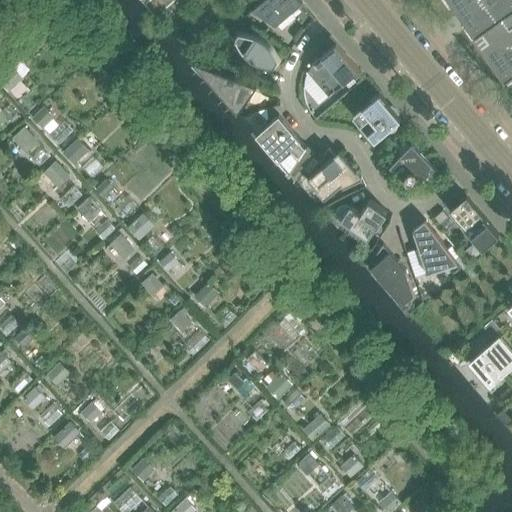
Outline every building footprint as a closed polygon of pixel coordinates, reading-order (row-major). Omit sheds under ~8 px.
[(142,0),(156,15),(173,0),(142,0)] [(314,17),(300,0),(262,0),(252,9),(253,10),(254,10),(276,25),(277,24),(292,11),(306,27),(314,17)] [(511,0),(462,0),(476,18),(472,21),(506,69),(511,64),(511,0)] [(274,49),(270,44),(264,39),(257,35),(250,33),(236,31),(233,35),(241,47),(245,52),(251,57),(257,61),(260,62),(265,63),(278,65),(281,61),(274,49)] [(359,69),(331,35),(324,44),(328,49),(314,61),(336,88),(359,69)] [(237,113),(257,85),(192,60),(237,113)] [(13,66),(0,77),(0,81),(8,91),(23,77),(13,66)] [(401,118),(379,92),(353,114),(375,140),(390,127),(393,127),(396,125),(398,123),(399,120),(401,118)] [(45,106),(34,117),(43,127),(54,116),(45,106)] [(268,118),(267,109),(259,111),(267,119),(268,118)] [(306,147),(307,145),(301,140),(279,114),(269,122),(256,134),(289,172),(295,180),(314,152),(306,147)] [(24,126),(13,137),(27,152),(38,141),(24,126)] [(78,138),(64,152),(74,162),(88,149),(78,138)] [(438,169),(413,141),(410,143),(405,143),(400,147),(403,152),(391,165),(405,173),(405,176),(406,179),(408,181),(411,181),(413,180),(415,178),(421,182),(438,169)] [(362,177),(339,150),(335,154),(329,147),(320,161),(323,164),(308,177),(325,198),(342,183),(344,186),(362,177)] [(56,161),(45,171),(58,185),(69,175),(56,161)] [(107,179),(96,189),(103,196),(113,186),(107,179)] [(499,233),(467,195),(466,195),(450,209),(483,247),(499,233)] [(88,197),(77,208),(90,220),(100,210),(88,197)] [(368,238),(387,211),(370,199),(361,212),(350,205),(345,202),(338,205),(332,214),(368,238)] [(448,215),(443,209),(434,216),(440,223),(448,215)] [(143,212),(128,226),(139,239),(155,225),(143,212)] [(461,265),(436,232),(425,218),(413,228),(427,272),(449,265),(454,271),(461,265)] [(121,234),(111,243),(124,257),(134,248),(121,234)] [(414,293),(406,269),(383,242),(381,246),(376,243),(365,259),(368,264),(402,303),(414,293)] [(171,252),(161,260),(168,270),(178,261),(171,252)] [(469,265),(460,254),(456,257),(462,265),(461,266),(464,270),(469,265)] [(152,274),(143,282),(153,293),(162,285),(152,274)] [(209,281),(195,295),(206,305),(220,291),(209,281)] [(184,307),(171,319),(183,331),(193,322),(185,313),(187,310),(184,307)] [(507,324),(503,319),(508,315),(503,311),(494,319),(502,328),(507,324)] [(484,327),(491,335),(499,327),(492,319),(484,326),(484,327)] [(25,327),(13,339),(17,343),(20,341),(24,345),(33,336),(25,327)] [(511,360),(510,359),(511,357),(511,347),(500,333),(469,360),(490,384),(511,365),(511,360)] [(259,334),(242,351),(258,366),(275,349),(259,334)] [(5,348),(0,353),(0,371),(11,361),(6,356),(9,353),(5,348)] [(60,362),(46,377),(49,381),(53,377),(59,383),(69,372),(60,362)] [(236,372),(229,380),(237,387),(244,380),(236,372)] [(282,373),(268,386),(278,397),(292,384),(282,373)] [(36,386),(24,398),(33,408),(45,396),(40,391),(43,388),(39,384),(36,386)] [(265,406),(251,389),(235,403),(249,420),(265,406)] [(82,412),(80,414),(84,419),(87,416),(92,421),(102,410),(93,401),(82,412)] [(511,417),(511,411),(508,407),(499,414),(506,423),(511,417)] [(321,414),(304,429),(313,438),(329,424),(321,414)] [(70,422),(55,437),(64,446),(79,431),(70,422)] [(309,454),(298,464),(307,473),(318,463),(309,454)] [(343,466),(340,468),(343,473),(346,470),(350,474),(362,464),(353,455),(342,465),(343,466)] [(143,458),(132,469),(143,479),(154,469),(143,458)] [(391,491),(379,501),(385,508),(382,511),(388,511),(400,502),(391,491)] [(345,492),(333,504),(341,511),(345,511),(352,505),(347,500),(350,497),(345,492)] [(185,499),(172,511),(192,511),(195,510),(185,499)]
